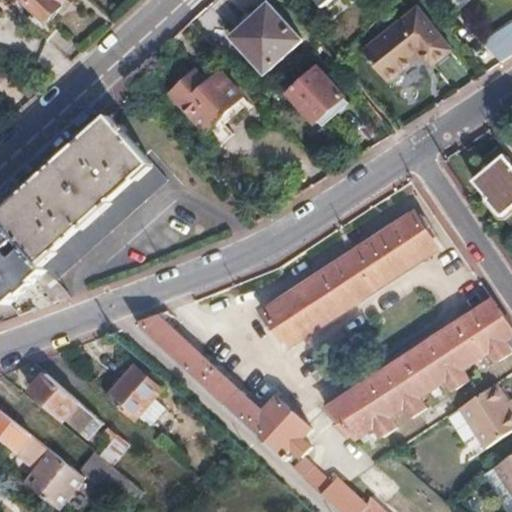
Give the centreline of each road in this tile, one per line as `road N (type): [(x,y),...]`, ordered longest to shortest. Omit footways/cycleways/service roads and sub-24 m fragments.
road 1 (residential): [(420,151),(265,251),(117,303)]
road 2 (residential): [(117,303),(332,511)]
road 3 (secondary): [(185,0),(0,173)]
road 4 (residential): [(420,151),(511,289)]
road 5 (residential): [(117,303),(0,351)]
